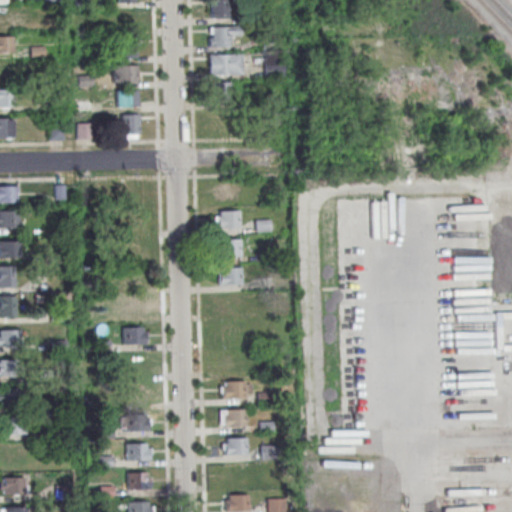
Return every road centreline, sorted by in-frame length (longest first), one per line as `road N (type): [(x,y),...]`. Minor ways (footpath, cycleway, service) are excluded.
road 1 (residential): [(184,511),(169,0)]
road 2 (residential): [(280,157),(0,163)]
